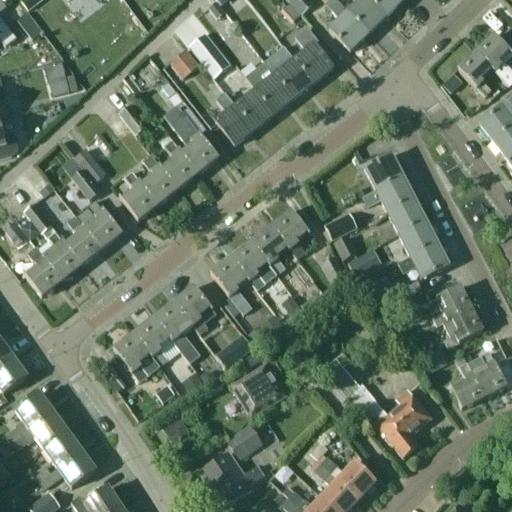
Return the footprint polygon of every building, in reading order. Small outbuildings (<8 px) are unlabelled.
[(244,0),(221,0),(241,28),(257,18),(244,0)] [(284,0),(301,19),(314,7),(307,0),(284,0)] [(351,0),(356,5),(346,15),(368,37),(386,20),(365,0),(351,0)] [(365,0),(386,20),(404,2),(401,0),(365,0)] [(368,37),(346,15),(333,1),(324,9),(338,23),(328,33),(349,55),(368,37)] [(206,11),(215,22),(223,16),(214,5),(206,11)] [(279,15),(291,27),(299,18),(288,6),(279,15)] [(24,16),(9,26),(15,36),(30,26),(24,16)] [(0,44),(3,49),(14,41),(0,23),(0,44)] [(304,55),(293,63),(312,87),(332,72),(313,48),(317,45),(306,32),(293,42),(304,55)] [(475,55),(493,75),(502,83),(502,84),(508,90),(511,87),(511,75),(502,65),(499,68),(497,65),(508,54),(511,58),(511,57),(493,38),(475,55)] [(190,51),(214,80),(228,69),(204,39),(190,51)] [(293,63),(283,50),(263,66),(293,103),(312,87),(293,63)] [(168,67),(181,82),(197,69),(184,54),(168,67)] [(493,75),(475,55),(457,73),(475,92),(484,101),(490,94),(482,86),(482,85),(479,82),(490,72),(493,75)] [(150,63),(129,77),(141,94),(162,80),(150,63)] [(61,65),(44,69),(52,100),(68,96),(61,65)] [(293,103),(263,66),(243,81),(254,94),(273,118),(293,103)] [(461,86),(453,78),(442,88),(450,96),(461,86)] [(174,96),(168,87),(161,92),(168,100),(174,96)] [(254,94),(235,109),(234,109),(253,133),(273,118),(254,94)] [(233,149),(253,133),(234,109),(235,109),(224,96),(214,105),(225,117),(215,125),(233,149)] [(511,101),(478,127),(490,144),(511,127),(511,101)] [(128,110),(118,117),(131,134),(135,138),(145,131),(141,126),(128,110)] [(198,177),(218,161),(199,138),(176,110),(163,120),(188,151),(182,156),(181,157),(198,177)] [(511,127),(490,144),(506,164),(511,159),(511,127)] [(13,137),(1,140),(0,134),(0,163),(18,159),(13,137)] [(177,193),(198,177),(181,157),(182,156),(179,153),(171,144),(163,151),(170,160),(172,164),(162,172),(161,173),(177,193)] [(95,187),(105,178),(84,153),(74,162),(95,187)] [(402,180),(390,158),(363,172),(375,194),(402,180)] [(157,209),(177,193),(161,173),(162,172),(159,169),(151,160),(143,166),(150,176),(152,179),(142,188),(141,188),(157,209)] [(70,183),(88,205),(99,196),(81,174),(70,183)] [(157,209),(141,188),(142,188),(139,185),(131,176),(123,182),(131,192),(130,192),(133,195),(122,204),(119,200),(118,201),(137,225),(157,209)] [(413,203),(402,180),(375,194),(375,196),(362,202),(367,212),(380,205),(386,217),(413,203)] [(52,193),(48,188),(39,195),(44,200),(52,193)] [(340,201),(344,209),(364,200),(360,192),(340,201)] [(425,225),(413,203),(386,217),(397,239),(425,225)] [(96,224),(85,232),(85,233),(101,253),(121,237),(103,213),(102,214),(95,204),(87,211),(94,220),(93,221),(96,224)] [(65,248),(63,245),(62,245),(33,208),(24,215),(41,238),(42,237),(54,252),(56,255),(45,264),(61,285),(64,283),(72,281),(71,277),(81,269),(65,248)] [(270,230),(286,251),(288,254),(289,254),(296,263),(304,257),(297,247),(295,244),(306,235),(308,239),(309,238),(290,214),(270,230)] [(324,230),(331,245),(357,233),(349,218),(324,230)] [(74,241),(65,248),(81,269),(101,253),(85,233),(85,232),(83,229),(82,230),(75,220),(67,227),(74,236),(76,240),(74,241)] [(397,239),(399,241),(409,261),(436,247),(425,225),(397,239)] [(12,226),(3,233),(7,237),(16,248),(24,241),(15,231),(12,226)] [(360,235),(365,249),(385,241),(380,227),(360,235)] [(275,259),(286,251),(270,230),(250,245),(266,266),(266,267),(268,270),(269,269),(276,279),(284,273),(277,263),(275,259)] [(255,275),(266,267),(266,266),(250,245),(230,261),(246,282),(248,285),(249,285),(256,295),(264,288),(257,279),(257,278),(255,275)] [(409,261),(421,283),(448,269),(436,247),(409,261)] [(22,277),(41,301),(61,285),(45,264),(43,260),(42,261),(35,251),(27,258),(34,267),(34,268),(36,271),(25,279),(23,276),(22,277)] [(237,294),(235,291),(246,282),(230,261),(209,277),(228,301),(229,301),(243,319),(251,313),(244,304),(237,294)] [(337,292),(348,286),(334,261),(323,266),(337,292)] [(358,261),(347,267),(353,278),(364,273),(358,261)] [(438,294),(458,281),(453,273),(433,286),(438,294)] [(189,327),(191,330),(192,330),(199,339),(207,333),(200,323),(198,319),(209,311),(212,314),(193,290),(173,306),(189,327)] [(470,313),(459,290),(435,302),(436,303),(440,301),(447,315),(442,317),(443,317),(432,323),(436,330),(447,325),(451,323),(470,313)] [(316,299),(301,309),(306,317),(322,307),(316,299)] [(303,314),(297,306),(296,306),(293,302),(284,309),(293,322),(303,314)] [(179,334),(189,327),(173,306),(153,322),(169,342),(169,343),(171,346),(172,345),(190,368),(200,360),(179,334)] [(482,335),(470,313),(451,323),(458,337),(454,339),(443,345),(447,352),(458,347),(482,335)] [(169,343),(169,342),(153,322),(133,337),(149,358),(151,361),(152,361),(159,370),(167,364),(160,355),(160,354),(158,351),(169,343)] [(247,338),(255,348),(267,340),(259,329),(247,338)] [(133,337),(112,353),(131,377),(132,377),(139,386),(159,370),(152,361),(151,361),(149,358),(133,337)] [(228,349),(239,363),(253,351),(242,338),(228,349)] [(0,369),(12,361),(0,344),(0,369)] [(506,390),(494,367),(493,367),(488,356),(484,348),(476,352),(480,361),(466,368),(483,402),(506,390)] [(440,356),(419,367),(424,378),(445,367),(440,356)] [(343,372),(349,368),(341,359),(335,363),(333,364),(326,357),(315,366),(322,373),(320,375),(328,383),(327,384),(343,404),(346,402),(371,432),(375,429),(402,462),(417,450),(409,441),(431,423),(408,395),(399,403),(403,407),(387,420),(361,389),(359,391),(343,372)] [(230,391),(250,422),(285,400),(273,381),(281,376),(270,359),(262,364),(265,369),(230,391)] [(466,367),(462,359),(446,367),(449,373),(456,369),(458,371),(463,382),(465,387),(452,393),(449,389),(448,390),(461,413),(483,402),(466,368),(466,367)] [(0,395),(2,398),(26,381),(12,361),(0,369),(0,395)] [(181,386),(191,400),(205,390),(195,376),(181,386)] [(154,398),(159,405),(171,397),(166,389),(154,398)] [(38,397),(14,414),(28,434),(52,416),(38,397)] [(52,416),(28,434),(42,453),(67,436),(52,416)] [(161,430),(171,447),(188,436),(177,419),(161,430)] [(249,429),(226,445),(238,464),(261,448),(249,429)] [(21,439),(16,432),(4,440),(10,447),(21,439)] [(56,472),(80,454),(67,436),(42,453),(56,472)] [(15,454),(27,446),(21,439),(10,447),(15,454)] [(80,454),(56,472),(49,477),(37,485),(43,493),(62,479),(71,492),(95,474),(80,454)] [(257,469),(244,478),(228,456),(197,477),(220,511),(224,511),(253,492),(250,488),(263,479),(257,469)] [(364,498),(375,486),(365,477),(364,477),(353,466),(343,477),(326,462),(320,469),(358,504),(364,498)] [(320,501),(331,511),(350,511),(353,510),(358,504),(320,469),(314,475),(330,491),(320,501)] [(37,485),(49,477),(44,470),(33,479),(37,485)] [(119,511),(121,511),(107,491),(84,507),(80,501),(71,506),(75,511),(119,511)] [(48,497),(28,511),(56,511),(58,510),(48,497)] [(309,511),(331,511),(320,501),(309,511)] [(297,511),(287,503),(281,510),(283,511),(297,511)]
